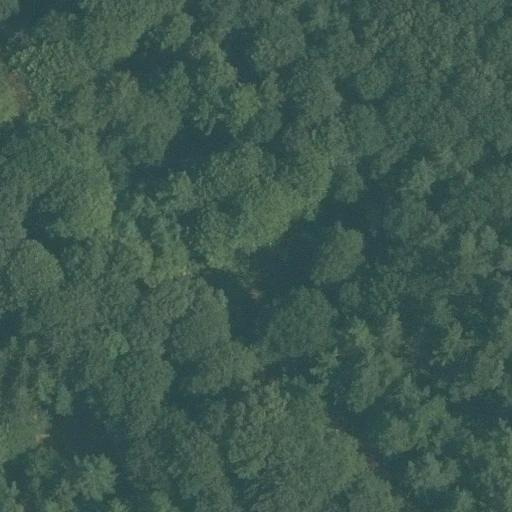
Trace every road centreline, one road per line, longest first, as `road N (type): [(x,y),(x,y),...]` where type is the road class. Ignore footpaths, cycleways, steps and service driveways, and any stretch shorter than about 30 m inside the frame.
road 1 (track): [(0,212),(256,511)]
road 2 (track): [(0,106),(157,0)]
